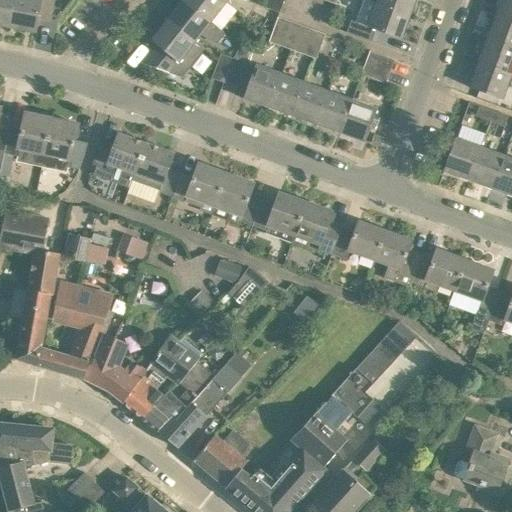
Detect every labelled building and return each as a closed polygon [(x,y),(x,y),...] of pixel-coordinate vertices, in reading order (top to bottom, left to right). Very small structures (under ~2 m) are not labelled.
[(0,0),(0,26),(9,28),(14,0),(0,0)] [(14,0),(9,28),(36,33),(38,22),(50,24),(54,0),(14,0)] [(226,4),(220,0),(183,0),(182,1),(211,23),(226,4)] [(267,0),(265,9),(279,14),(283,3),(275,0),(267,0)] [(411,16),(416,0),(377,0),(376,3),(411,16)] [(511,0),(500,0),(495,16),(511,22),(511,0)] [(210,24),(211,23),(182,1),(167,21),(195,43),(200,37),(216,45),(224,35),(210,24)] [(411,16),(376,3),(376,4),(368,27),(355,23),(350,22),(346,34),(371,43),(375,31),(402,40),(411,16)] [(511,22),(495,16),(486,40),(511,48),(511,22)] [(289,22),(277,18),(268,43),(280,47),(289,22)] [(204,50),(195,44),(195,43),(167,21),(150,41),(156,46),(141,64),(181,78),(204,50)] [(301,27),(289,22),(280,47),(292,51),(301,27)] [(313,31),(301,27),(292,51),(304,55),(313,31)] [(316,60),(325,36),(325,35),(313,31),(304,55),(316,60)] [(511,75),(511,48),(486,40),(478,63),(511,76),(511,75)] [(395,61),(369,52),(365,64),(390,73),(395,61)] [(223,84),(233,59),(220,55),(211,80),(223,84)] [(244,63),(233,59),(223,84),(234,88),(244,63)] [(269,109),(281,75),(256,66),(255,68),(244,63),(234,88),(246,92),(243,100),(269,109)] [(469,88),(484,94),(503,101),(511,76),(478,63),(469,88)] [(390,73),(365,64),(360,76),(386,85),(390,73)] [(269,109),(293,118),(305,84),(281,75),(269,109)] [(293,118),(316,126),(328,92),(305,84),(293,118)] [(316,126),(340,135),(352,101),(328,92),(316,126)] [(376,110),(352,101),(340,135),(364,144),(376,110)] [(493,112),(479,107),(475,118),(489,123),(493,112)] [(0,171),(3,156),(9,127),(0,125),(0,113),(1,109),(0,108),(0,171)] [(504,128),(508,117),(493,112),(489,123),(504,128)] [(44,157),(51,120),(24,114),(21,130),(9,127),(3,156),(0,171),(0,176),(7,178),(12,157),(17,158),(19,152),(44,157)] [(51,120),(44,157),(68,163),(68,168),(79,170),(87,144),(75,142),(78,126),(51,120)] [(134,174),(145,145),(117,135),(112,150),(100,144),(91,167),(99,170),(98,174),(119,182),(118,185),(129,189),(131,182),(134,174)] [(381,138),(373,135),(370,144),(378,147),(381,138)] [(468,181),(480,148),(455,139),(443,172),(468,181)] [(171,198),(180,173),(168,169),(173,156),(145,145),(134,174),(131,182),(158,191),(158,193),(171,198)] [(492,190),(504,156),(480,148),(468,181),(492,190)] [(511,159),(504,156),(492,190),(511,197),(511,159)] [(180,173),(171,198),(199,209),(202,203),(213,208),(225,175),(197,165),(192,178),(180,173)] [(225,175),(213,208),(239,219),(238,222),(251,227),(260,200),(249,196),(253,185),(225,175)] [(294,238),(305,204),(278,194),(274,205),(260,200),(251,227),(265,232),(266,228),(294,238)] [(317,251),(317,252),(331,258),(331,256),(341,228),(328,224),(332,213),(305,204),(294,238),(319,247),(318,251),(317,251)] [(42,252),(48,219),(5,211),(3,222),(0,221),(0,239),(0,240),(0,239),(0,248),(35,255),(36,250),(42,252)] [(374,263),(384,232),(358,222),(354,233),(341,228),(331,256),(345,261),(348,254),(374,263)] [(384,232),(374,263),(387,267),(383,279),(409,289),(411,284),(421,254),(408,250),(411,242),(384,232)] [(84,263),(90,239),(71,235),(66,259),(84,263)] [(91,235),(90,243),(106,247),(108,239),(91,235)] [(144,262),(149,246),(122,237),(117,252),(144,262)] [(43,252),(42,252),(36,250),(35,255),(28,291),(51,295),(58,255),(43,252)] [(453,293),(464,261),(436,251),(433,259),(421,254),(411,284),(436,293),(438,288),(453,293)] [(241,269),(220,261),(215,274),(236,282),(241,269)] [(483,335),(488,321),(498,291),(487,287),(493,272),(464,261),(453,293),(479,304),(469,330),(483,335)] [(268,283),(252,269),(248,267),(238,282),(227,294),(244,310),(268,283)] [(77,301),(80,287),(60,282),(57,295),(77,301)] [(54,317),(85,327),(100,331),(114,296),(80,287),(77,301),(57,295),(54,317)] [(15,360),(38,365),(42,348),(51,295),(28,291),(15,360)] [(511,294),(511,296),(498,291),(488,321),(502,326),(504,321),(511,323),(511,294)] [(209,303),(200,294),(192,302),(200,311),(209,303)] [(414,310),(417,299),(408,296),(404,307),(414,310)] [(319,306),(308,297),(294,314),(305,323),(319,306)] [(225,489),(253,511),(287,511),(291,508),(292,509),(325,471),(323,469),(347,442),(335,432),(352,414),(365,426),(381,408),(365,394),(416,338),(399,322),(301,430),(290,441),(303,452),(270,489),(253,476),(250,479),(240,471),(225,489)] [(96,349),(102,335),(102,334),(100,338),(98,337),(100,331),(85,327),(73,360),(42,348),(38,365),(88,381),(99,350),(96,349)] [(99,350),(88,381),(103,388),(107,391),(117,398),(123,404),(153,365),(170,336),(169,336),(152,362),(145,371),(131,360),(123,370),(120,367),(129,346),(102,335),(96,349),(99,350)] [(158,402),(164,397),(156,390),(166,379),(174,386),(177,382),(179,383),(191,370),(197,363),(197,362),(202,354),(182,339),(179,343),(170,336),(153,365),(123,404),(143,420),(158,402)] [(251,356),(245,351),(241,356),(246,361),(251,356)] [(450,386),(459,376),(441,359),(432,369),(450,386)] [(226,365),(214,378),(197,363),(191,370),(179,383),(177,382),(174,386),(176,387),(179,385),(186,390),(178,400),(168,392),(164,397),(158,402),(143,420),(157,432),(158,431),(172,416),(176,420),(187,408),(196,398),(227,365),(226,365)] [(177,449),(240,377),(227,365),(196,398),(187,408),(176,420),(172,416),(158,431),(157,432),(177,449)] [(35,505),(26,469),(35,467),(36,471),(50,468),(49,464),(70,466),(70,465),(72,447),(51,445),(52,431),(0,425),(0,485),(6,511),(44,511),(42,503),(35,505)] [(495,497),(506,465),(506,464),(490,458),(498,436),(473,427),(464,453),(471,455),(461,482),(477,487),(476,490),(495,497)] [(193,462),(196,465),(225,489),(240,471),(246,464),(238,457),(249,445),(234,431),(224,443),(215,435),(193,462)] [(326,511),(354,511),(377,488),(362,475),(358,480),(353,475),(361,466),(366,471),(384,450),(373,440),(355,461),(315,502),(326,511)] [(68,509),(75,502),(94,483),(84,473),(58,499),(68,509)] [(174,511),(165,504),(161,508),(126,479),(113,494),(127,506),(130,502),(136,507),(131,511),(174,511)] [(94,483),(75,502),(86,511),(104,493),(94,483)] [(415,493),(403,494),(404,507),(416,505),(415,493)]
